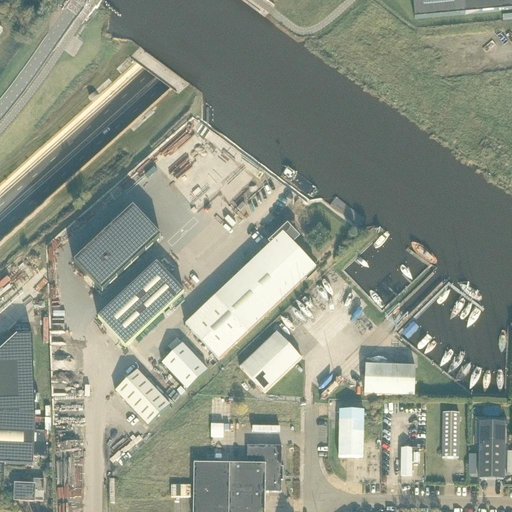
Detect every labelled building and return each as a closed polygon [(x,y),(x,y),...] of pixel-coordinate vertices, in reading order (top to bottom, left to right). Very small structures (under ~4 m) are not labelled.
[(511,0),(411,0),(414,21),(511,12),(511,0)] [(133,209),(74,265),(102,294),(161,239),(133,209)] [(273,245),(186,326),(219,361),(305,280),(305,279),(315,270),(283,236),(273,245)] [(157,265),(98,320),(125,349),(184,294),(157,265)] [(265,395),(301,360),(277,334),(240,369),(265,395)] [(0,485),(1,486),(2,467),(32,468),(33,457),(45,458),(46,445),(33,445),(34,415),(32,337),(17,337),(8,345),(0,352),(0,485)] [(4,340),(0,344),(0,352),(8,345),(4,340)] [(186,392),(207,372),(177,340),(168,349),(173,355),(162,365),(186,392)] [(365,367),(364,397),(414,398),(415,368),(365,367)] [(170,407),(137,372),(115,393),(148,428),(170,407)] [(338,458),(363,459),(364,412),(339,412),(338,458)] [(442,460),(458,460),(459,415),(443,415),(442,460)] [(480,427),(479,480),(504,481),(505,428),(480,427)] [(194,465),(193,511),(264,511),(265,493),(281,494),(281,447),(247,447),(247,465),(194,465)] [(401,451),(401,477),(411,477),(412,464),(418,464),(418,454),(413,454),(413,451),(401,451)] [(14,502),(35,503),(35,492),(43,492),(43,481),(29,480),(29,488),(15,487),(14,502)] [(180,490),(180,497),(187,497),(188,487),(175,486),(175,490),(180,490)]
